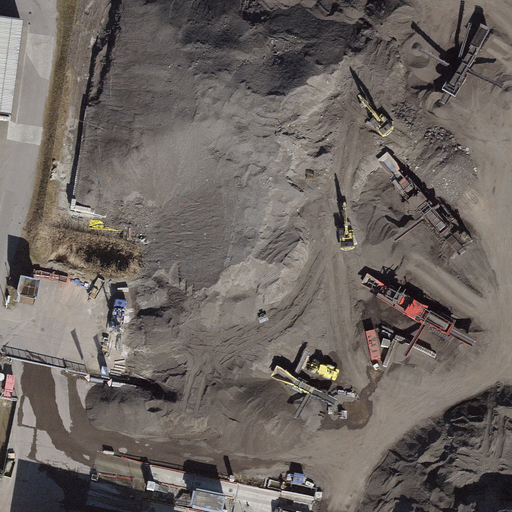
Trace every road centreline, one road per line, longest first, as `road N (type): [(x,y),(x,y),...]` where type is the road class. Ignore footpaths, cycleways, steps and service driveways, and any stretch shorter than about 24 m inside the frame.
road 1 (unknown): [(19,0),(36,26),(37,52),(0,268)]
road 2 (unknown): [(0,283),(15,332),(39,366),(33,462)]
road 3 (unknown): [(143,511),(33,462)]
